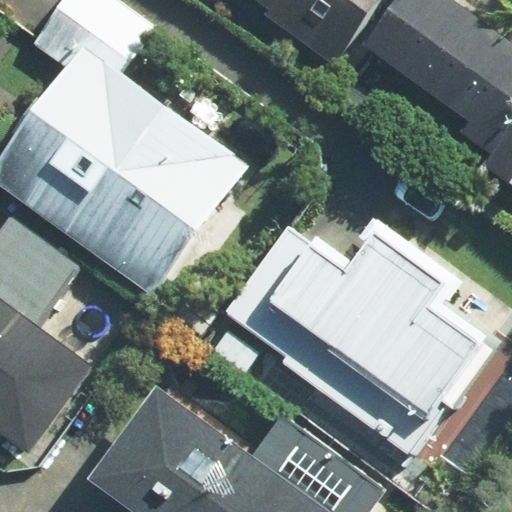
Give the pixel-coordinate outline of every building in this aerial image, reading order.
[(270,163),(138,65),(165,28),(127,0),(72,0),(44,39),(88,71),(12,173),(173,293),(270,163)] [(279,0),(270,14),(320,48),(343,15),(380,40),(407,0),(279,0)] [(377,44),(511,137),(511,164),(507,172),(511,175),(511,10),(496,0),(407,0),(380,40),(377,44)] [(22,210),(0,238),(0,405),(56,448),(122,360),(64,316),(99,269),(22,210)] [(237,306),(285,342),(314,303),(466,417),(511,355),(511,332),(471,302),(488,279),(399,212),(370,250),(343,230),(333,243),(302,220),(237,306)] [(118,466),(165,501),(156,511),(381,511),(400,487),(295,411),(273,441),(183,376),(118,466)]
